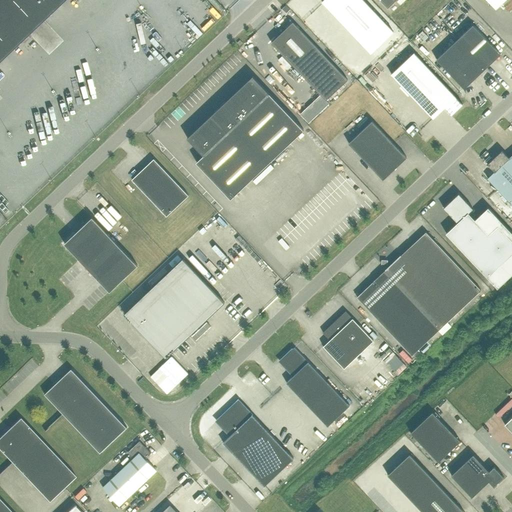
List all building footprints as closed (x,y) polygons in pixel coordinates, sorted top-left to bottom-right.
[(0,0),(0,59),(62,0),(0,0)] [(371,54),(394,32),(363,0),(323,0),(322,2),(371,54)] [(380,0),(388,8),(396,0),(380,0)] [(487,0),(496,9),(505,0),(487,0)] [(293,22),(271,42),(321,95),(326,100),(348,80),(293,22)] [(473,25),(436,59),(464,89),(501,54),(473,25)] [(414,53),(391,74),(434,119),(445,108),(452,115),(463,105),(456,97),(414,53)] [(253,76),(187,138),(204,155),(196,162),(231,199),(304,130),(253,76)] [(321,95),(300,114),(309,122),(329,103),(326,100),(321,95)] [(372,121),(349,143),(383,180),(407,157),(372,121)] [(511,204),(511,155),(509,158),(502,150),(487,164),(495,172),(488,178),(511,204)] [(167,216),(189,195),(154,159),(132,180),(167,216)] [(511,232),(488,207),(475,220),(469,213),(473,209),(459,193),(444,208),(457,223),(446,233),(487,277),(497,288),(511,274),(511,232)] [(92,217),(64,243),(110,292),(138,265),(92,217)] [(357,297),(412,355),(441,328),(481,290),(426,232),(411,246),(374,280),(357,297)] [(124,314),(166,358),(225,303),(183,258),(124,314)] [(330,340),(323,346),(327,350),(344,368),(374,340),(357,322),(346,311),(323,332),(330,340)] [(350,405),(295,347),(280,361),(294,375),(286,382),(328,426),(350,405)] [(400,372),(408,365),(397,351),(389,359),(400,372)] [(71,368),(69,370),(63,376),(44,394),(63,414),(100,453),(127,427),(71,368)] [(223,442),(264,486),(294,458),(252,415),(238,400),(217,421),(230,435),(223,442)] [(460,441),(433,412),(411,433),(438,462),(460,441)] [(12,424),(8,428),(0,435),(0,450),(12,463),(12,462),(49,501),(75,476),(20,417),(12,425),(12,424)] [(103,487),(120,505),(156,470),(145,459),(151,453),(140,441),(128,452),(133,458),(103,487)] [(388,475),(415,504),(437,483),(410,454),(388,475)] [(504,477),(494,466),(489,471),(473,454),(451,475),(472,497),(489,481),(494,486),(504,477)] [(464,511),(437,483),(415,504),(422,511),(464,511)] [(0,511),(12,511),(0,499),(0,511)]
